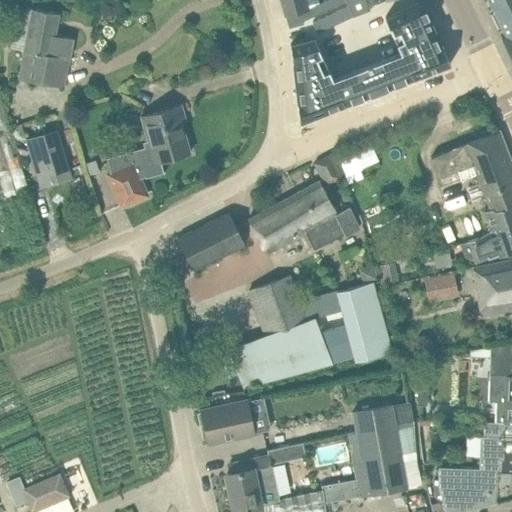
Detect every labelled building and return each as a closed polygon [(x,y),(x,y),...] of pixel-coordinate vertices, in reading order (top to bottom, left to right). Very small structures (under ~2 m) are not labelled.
[(306,0),(280,0),(285,16),(293,14),(300,12),(309,9),(309,8),(306,0)] [(314,37),(290,43),(299,121),(347,103),(369,94),(388,87),(410,79),(450,63),(421,0),(420,0),(385,17),(400,51),(332,77),(314,37)] [(333,0),(325,0),(323,1),(326,9),(336,5),(333,0)] [(344,0),(345,1),(347,5),(352,16),(370,9),(369,6),(374,3),(374,4),(383,0),(344,0)] [(497,27),(500,26),(504,33),(500,34),(511,58),(511,0),(487,0),(493,12),(490,13),(497,27)] [(323,1),(313,5),(317,14),(326,9),(323,1)] [(309,9),(300,12),(303,20),(317,14),(313,5),(309,8),(309,9)] [(347,5),(340,8),(345,19),(352,16),(347,5)] [(23,49),(18,78),(44,83),(63,87),(72,38),(54,35),(58,12),(38,9),(31,7),(31,10),(23,49)] [(340,8),(333,11),(338,23),(345,19),(340,8)] [(333,11),(326,15),(331,26),(338,23),(333,11)] [(300,12),(293,14),(296,25),(303,23),(303,20),(300,12)] [(293,14),(285,16),(288,27),(296,25),(293,14)] [(326,15),(319,18),(324,29),(331,26),(326,15)] [(319,18),(312,21),(317,32),(324,29),(319,18)] [(0,246),(41,231),(0,99),(0,246)] [(112,172),(108,174),(121,205),(146,194),(138,178),(145,176),(145,177),(165,172),(161,160),(190,152),(178,111),(182,110),(181,104),(140,116),(147,141),(149,146),(127,153),(130,164),(112,172)] [(55,130),(26,139),(40,186),(70,177),(55,130)] [(511,165),(499,130),(430,156),(438,177),(457,170),(461,179),(477,173),(489,208),(492,207),(493,210),(511,201),(511,165)] [(333,153),(314,163),(325,184),(342,174),(333,153)] [(336,212),(328,197),(319,180),(247,218),(267,254),(305,233),(314,250),(363,224),(352,204),(336,212)] [(511,233),(511,201),(493,210),(492,207),(489,208),(483,211),(490,229),(506,223),(510,234),(511,233)] [(244,244),(228,211),(178,237),(194,269),(244,244)] [(481,236),(467,241),(460,243),(464,255),(469,258),(473,257),(475,263),(499,253),(500,257),(511,252),(511,233),(510,234),(506,223),(490,229),(490,230),(481,236)] [(511,258),(473,267),(481,314),(511,308),(511,258)] [(453,273),(433,277),(435,290),(455,287),(453,273)] [(227,346),(241,386),(332,362),(305,293),(299,295),(292,275),(247,290),(263,334),(227,346)] [(392,349),(373,280),(338,289),(357,359),(392,349)] [(488,390),(511,390),(511,339),(490,345),(490,347),(470,351),(470,356),(489,357),(488,390)] [(496,402),(495,422),(511,422),(511,390),(488,390),(488,402),(496,402)] [(207,444),(254,434),(246,399),(200,409),(207,444)] [(352,411),(355,430),(395,423),(391,404),(352,411)] [(438,467),(438,484),(444,511),(455,511),(511,497),(511,422),(495,422),(483,422),(483,436),(479,436),(478,468),(438,467)] [(355,430),(367,494),(406,486),(395,423),(355,430)] [(285,446),(267,450),(268,455),(269,455),(271,464),(288,461),(285,446)] [(243,509),(243,511),(324,511),(322,490),(279,501),(271,464),(269,455),(268,455),(236,462),(238,470),(226,473),(234,511),(243,509)] [(59,472),(20,488),(30,511),(32,511),(70,496),(59,472)]
